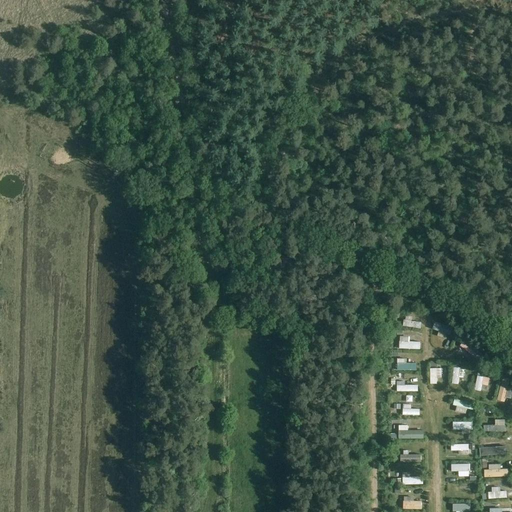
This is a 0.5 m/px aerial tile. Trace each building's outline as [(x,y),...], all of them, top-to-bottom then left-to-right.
[(408,320),(423,322),(423,316),(415,315),(415,311),(409,310),(408,320)] [(430,329),(448,338),(451,331),(433,323),(430,329)] [(407,340),(406,335),(396,335),(397,349),(418,348),(418,340),(407,340)] [(455,347),(470,359),(476,350),(462,339),(455,347)] [(394,371),(415,370),(414,361),(404,362),(404,357),(394,357),(394,371)] [(447,384),(457,384),(457,366),(446,366),(447,384)] [(479,391),(481,375),(473,375),(472,391),(479,391)] [(509,387),(505,386),(508,377),(500,375),(494,398),(505,401),(509,387)] [(470,431),(470,421),(449,421),(449,431),(470,431)] [(402,437),(417,438),(417,426),(402,426),(402,437)] [(466,443),(447,444),(448,451),(466,451),(466,443)] [(398,463),(417,464),(417,453),(398,452),(398,463)] [(467,464),(448,463),(448,471),(467,471),(467,464)] [(450,492),(465,493),(466,481),(450,480),(450,492)] [(420,500),(406,501),(406,495),(397,495),(397,511),(420,509),(420,500)]
